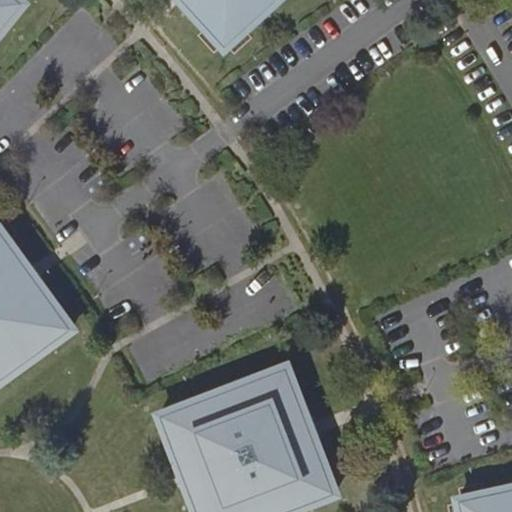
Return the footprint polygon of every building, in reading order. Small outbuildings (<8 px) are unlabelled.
[(0,0),(0,39),(31,0),(0,0)] [(230,0),(253,25),(279,0),(230,0)] [(59,251),(18,195),(0,208),(0,379),(100,307),(59,251)] [(230,511),(264,511),(365,474),(341,410),(318,347),(188,396),(211,460),(230,511)] [(511,511),(511,478),(488,484),(493,511),(511,511)]
